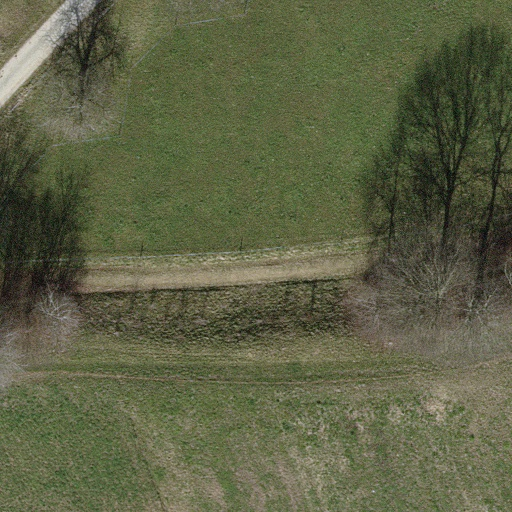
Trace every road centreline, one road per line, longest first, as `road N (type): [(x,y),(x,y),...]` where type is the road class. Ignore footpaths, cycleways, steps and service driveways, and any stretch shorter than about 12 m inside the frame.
road 1 (track): [(0,294),(165,272),(386,259),(511,225)]
road 2 (track): [(0,100),(92,0)]
